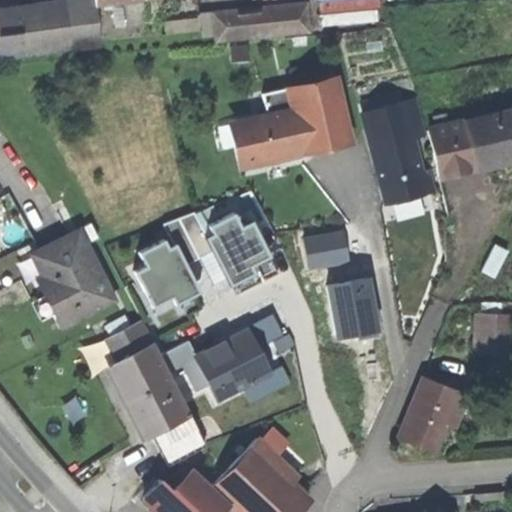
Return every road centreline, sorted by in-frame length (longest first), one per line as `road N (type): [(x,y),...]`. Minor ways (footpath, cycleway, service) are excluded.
road 1 (residential): [(367,475),(452,282)]
road 2 (residential): [(367,475),(511,467)]
